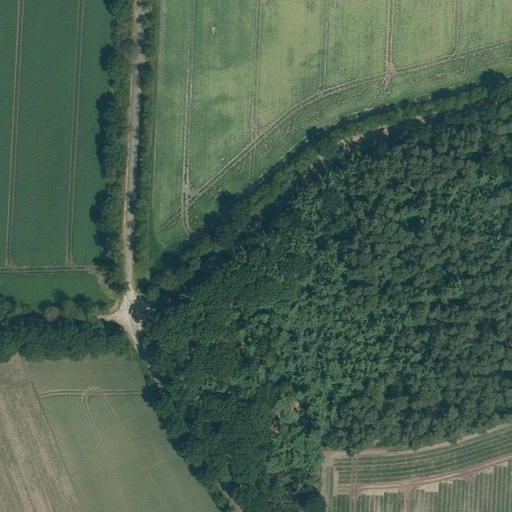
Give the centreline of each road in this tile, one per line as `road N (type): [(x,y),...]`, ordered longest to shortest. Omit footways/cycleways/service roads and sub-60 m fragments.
road 1 (track): [(511,96),(328,148),(127,317),(0,322)]
road 2 (unclassified): [(137,0),(127,317),(243,511)]
